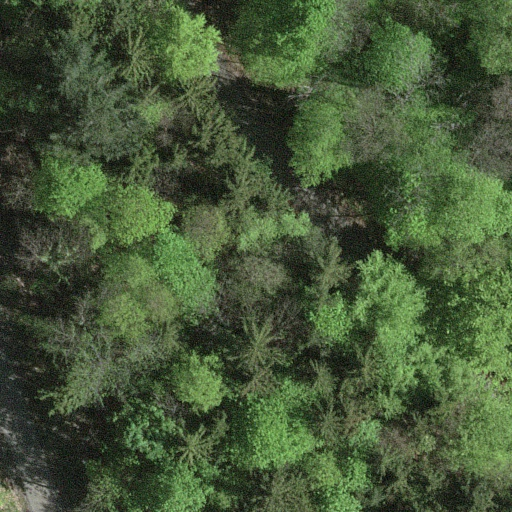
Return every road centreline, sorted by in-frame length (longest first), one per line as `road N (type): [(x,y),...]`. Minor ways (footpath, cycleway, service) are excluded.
road 1 (track): [(511,435),(272,171),(175,0)]
road 2 (track): [(0,386),(47,511)]
